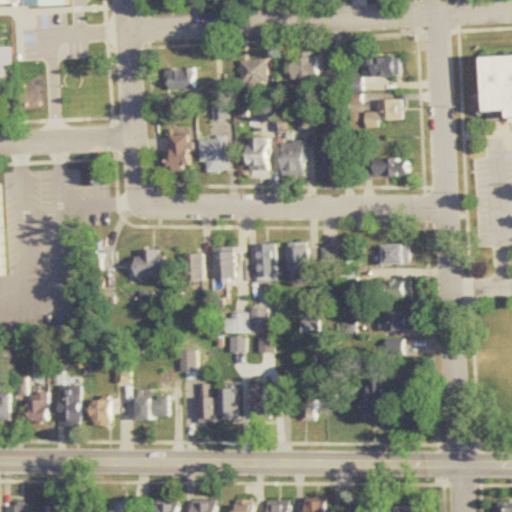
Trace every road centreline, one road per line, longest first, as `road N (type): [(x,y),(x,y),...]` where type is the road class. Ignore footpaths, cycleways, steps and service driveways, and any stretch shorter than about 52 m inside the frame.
road 1 (residential): [(437,0),(465,511)]
road 2 (tertiary): [(511,466),(0,460)]
road 3 (residential): [(511,10),(128,32)]
road 4 (residential): [(450,210),(176,209),(143,198)]
road 5 (residential): [(126,0),(143,198)]
road 6 (residential): [(0,146),(136,142)]
